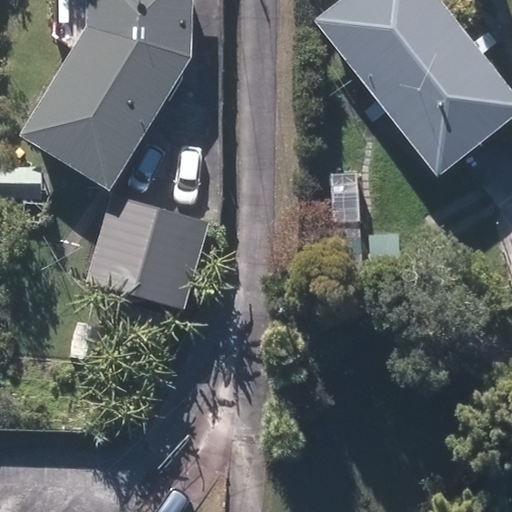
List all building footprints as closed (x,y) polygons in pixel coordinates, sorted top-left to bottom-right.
[(124,186),(204,54),(205,0),(100,0),(100,26),(35,133),(124,186)] [(511,127),(511,71),(453,0),(356,0),(329,22),(455,174),(511,127)] [(56,168),(0,165),(0,224),(54,227),(56,168)] [(353,178),(323,178),(321,261),(351,261),(353,178)] [(219,222),(123,195),(99,277),(196,304),(219,222)] [(511,223),(486,231),(504,295),(511,292),(511,223)]
